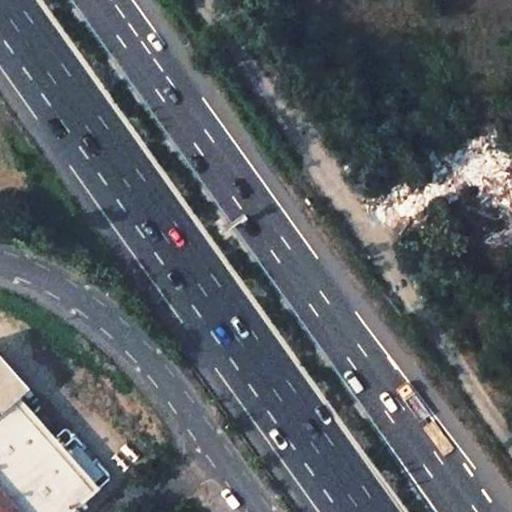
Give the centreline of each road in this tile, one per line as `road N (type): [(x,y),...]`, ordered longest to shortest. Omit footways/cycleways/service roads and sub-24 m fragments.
road 1 (trunk): [(461,511),(99,0)]
road 2 (trunk): [(43,49),(372,511)]
road 3 (residential): [(197,0),(511,447)]
road 4 (unclassified): [(256,511),(119,330),(34,273),(0,263)]
